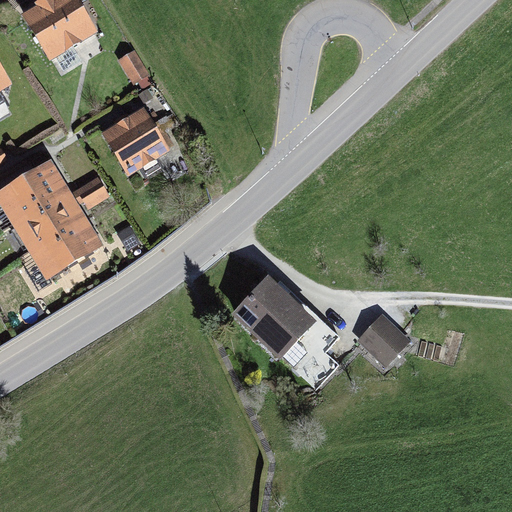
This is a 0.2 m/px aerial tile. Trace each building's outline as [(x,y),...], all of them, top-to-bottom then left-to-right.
[(105,46),(75,0),(73,0),(24,30),(54,78),(105,46)] [(139,52),(123,59),(134,84),(150,77),(139,52)] [(0,112),(18,101),(0,70),(0,112)] [(180,160),(151,119),(105,150),(134,191),(180,160)] [(78,203),(57,171),(0,208),(56,294),(116,255),(94,222),(118,206),(105,185),(78,203)] [(270,276),(231,319),(313,394),(338,367),(326,355),(340,340),(270,276)] [(412,342),(384,317),(357,344),(386,369),(412,342)]
